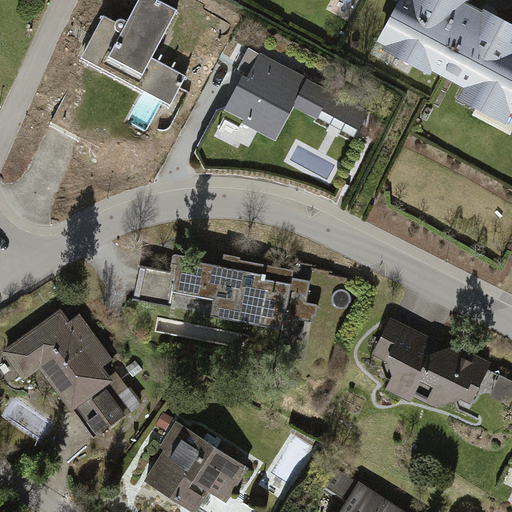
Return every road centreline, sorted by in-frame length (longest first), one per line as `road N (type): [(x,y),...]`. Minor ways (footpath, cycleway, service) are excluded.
road 1 (residential): [(17,278),(123,221),(237,203),(357,244),(511,325)]
road 2 (residential): [(0,159),(76,0)]
